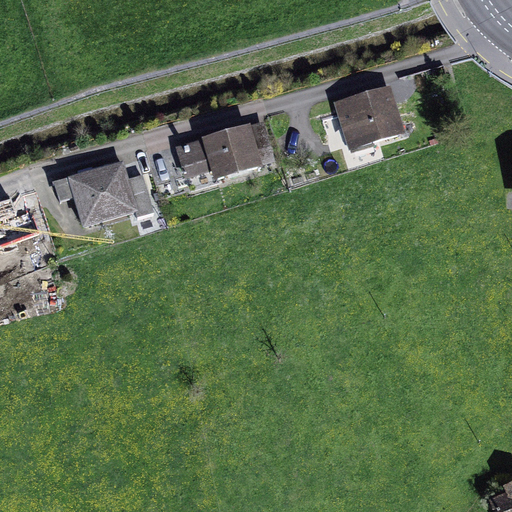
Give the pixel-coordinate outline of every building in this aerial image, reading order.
[(392,88),(336,105),(350,152),(406,136),(392,88)] [(217,182),(265,168),(254,127),(172,150),(180,178),(213,168),(217,182)] [(139,217),(125,167),(52,186),(57,206),(74,201),(82,232),(139,217)] [(26,195),(0,203),(0,253),(41,239),(26,195)] [(506,494),(489,501),(492,511),(511,511),(511,484),(504,488),(506,494)]
